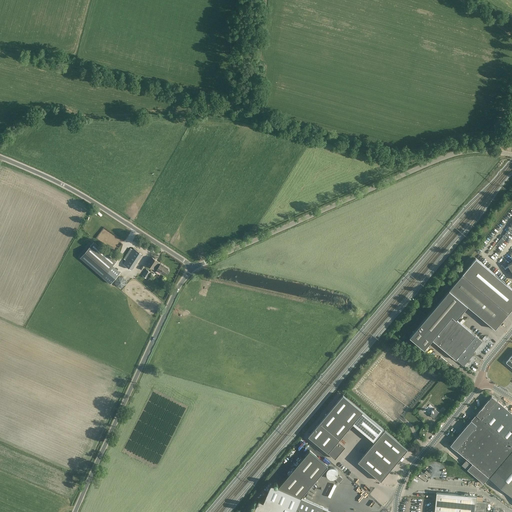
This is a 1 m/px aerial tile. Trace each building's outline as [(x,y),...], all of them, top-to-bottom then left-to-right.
[(103,277),(116,262),(94,242),(80,257),(103,277)] [(133,248),(123,264),(131,269),(142,254),(133,248)] [(158,262),(159,261),(151,256),(146,264),(154,269),(155,268),(156,270),(164,275),(165,274),(166,274),(167,274),(169,271),(168,270),(167,269),(168,268),(160,264),(158,262)] [(146,278),(150,272),(146,269),(142,276),(146,278)] [(462,274),(438,304),(456,319),(467,306),(495,329),(508,313),(462,274)] [(456,319),(438,304),(410,337),(424,349),(432,339),(464,366),(472,355),(471,354),(482,341),(456,319)] [(353,423),(363,411),(343,395),(308,436),(335,458),(345,446),(339,440),(353,423)] [(511,444),(511,413),(492,396),(484,405),(503,421),(495,430),(511,444)] [(443,406),(448,410),(452,405),(448,400),(443,406)] [(503,421),(484,405),(476,414),(495,430),(503,421)] [(432,412),(430,415),(434,418),(439,412),(434,408),(433,410),(432,410),(431,411),(432,412)] [(363,411),(353,423),(373,441),(384,429),(363,411)] [(472,421),(471,420),(450,445),(467,459),(475,466),(488,477),(491,479),(511,454),(511,444),(495,430),(476,414),(477,415),(472,421)] [(408,449),(407,448),(385,430),(358,461),(381,481),(408,449)] [(425,438),(429,441),(436,434),(435,432),(430,436),(428,435),(425,438)] [(304,449),(308,444),(300,439),(297,444),(304,449)] [(310,450),(278,487),(289,492),(301,497),(328,466),(310,450)] [(511,454),(491,479),(511,496),(511,454)] [(467,459),(462,465),(483,483),(488,477),(475,466),(467,459)] [(335,467),(333,467),(331,467),(329,468),(327,469),(327,471),(326,473),(327,475),(328,477),(329,478),(331,478),(333,478),(335,478),(337,476),(338,474),(338,472),(338,470),(336,469),(335,467)] [(258,501),(253,511),(294,511),(296,509),(284,503),(289,492),(278,487),(272,484),(264,503),(258,501)] [(289,492),(284,503),(296,509),(301,497),(289,492)] [(485,511),(486,502),(483,501),(476,501),(477,496),(436,492),(434,511),(485,511)] [(334,511),(323,507),(324,502),(308,495),(306,499),(301,497),(296,509),(294,511),(334,511)]
